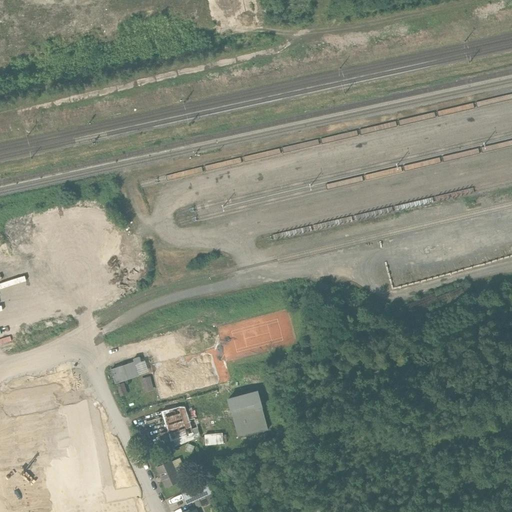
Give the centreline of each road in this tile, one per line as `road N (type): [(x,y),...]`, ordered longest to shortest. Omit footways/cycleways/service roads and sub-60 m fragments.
road 1 (track): [(0,110),(454,0)]
road 2 (unclassified): [(0,363),(84,343),(153,511)]
